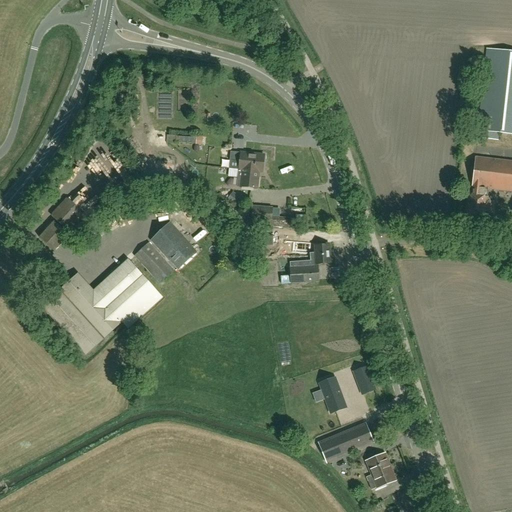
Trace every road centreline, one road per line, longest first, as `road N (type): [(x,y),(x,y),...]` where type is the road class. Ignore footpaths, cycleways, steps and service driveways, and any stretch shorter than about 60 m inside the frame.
road 1 (tertiary): [(438,511),(313,123),(282,88),(247,66),(99,28)]
road 2 (primary): [(0,210),(66,119),(99,28)]
road 3 (unclassified): [(0,153),(43,26),(59,19),(99,28)]
road 4 (track): [(148,130),(177,157),(189,183),(248,230)]
